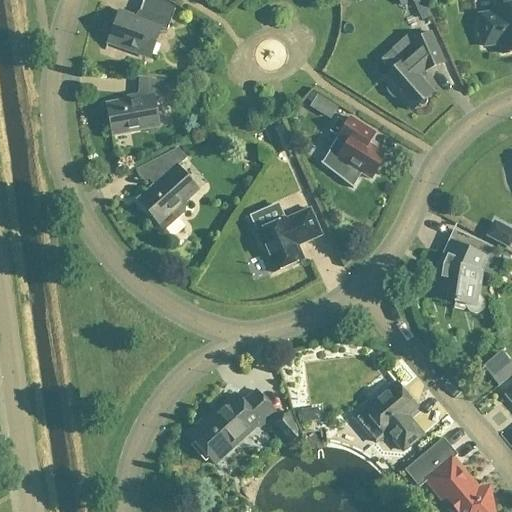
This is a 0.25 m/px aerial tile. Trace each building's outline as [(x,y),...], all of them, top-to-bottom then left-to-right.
[(174,11),(155,0),(144,0),(137,21),(118,14),(113,27),(107,30),(110,36),(107,45),(149,60),(160,31),(166,33),(174,11)] [(418,3),(416,0),(396,0),(401,10),(418,3)] [(511,6),(495,9),(496,15),(478,17),(479,26),(476,28),(477,39),(481,40),(482,49),(500,46),(501,56),(511,54),(511,6)] [(410,113),(417,108),(418,109),(419,109),(420,109),(421,109),(423,109),(424,108),(425,108),(425,107),(426,105),(426,104),(426,103),(426,102),(425,100),(431,95),(417,79),(424,73),(443,65),(429,35),(410,44),(412,50),(400,61),(402,63),(382,81),(386,86),(386,90),(387,94),(391,99),(395,100),(398,100),(410,113)] [(198,68),(186,65),(183,77),(195,80),(198,68)] [(138,81),(137,101),(105,106),(111,138),(158,129),(152,100),(165,97),(162,83),(138,81)] [(328,134),(337,139),(336,140),(337,140),(321,165),(320,165),(319,166),(352,191),(353,190),(352,189),(360,176),(370,182),(375,174),(378,176),(384,167),(381,165),(385,157),(368,146),(374,136),(349,120),(345,126),(337,121),(328,134)] [(280,129),(267,135),(275,153),(288,148),(280,129)] [(164,178),(137,202),(137,201),(136,202),(175,245),(176,245),(164,231),(183,214),(183,211),(180,207),(196,193),(197,194),(198,193),(176,169),(186,160),(177,151),(155,162),(164,178)] [(285,222),(285,221),(255,234),(273,275),(303,262),(296,247),(303,244),(304,245),(321,238),(309,211),(285,222)] [(496,226),(492,227),(486,238),(507,249),(511,240),(511,234),(496,226)] [(447,259),(444,267),(442,266),(441,267),(440,267),(438,268),(437,269),(437,270),(436,271),(436,272),(432,296),(454,299),(453,304),(465,306),(466,310),(468,314),(473,316),(477,315),(481,313),(483,308),(483,304),(480,300),(476,298),(480,272),(491,249),(453,232),(442,257),(447,259)] [(484,370),(497,385),(498,384),(496,381),(509,369),(511,372),(511,371),(511,370),(500,356),(484,370)] [(395,385),(363,413),(354,420),(374,445),(386,435),(402,453),(422,437),(406,418),(416,410),(395,385)] [(241,408),(256,424),(259,428),(274,415),(254,393),(254,394),(255,395),(242,406),(241,408)] [(241,408),(242,406),(234,397),(206,424),(203,421),(187,436),(206,457),(216,448),(222,455),(225,455),(235,446),(235,443),(256,424),(241,408)] [(316,410),(298,412),(300,426),(318,423),(316,410)] [(288,414),(270,431),(286,448),(296,439),(288,414)] [(491,511),(488,490),(471,493),(465,486),(470,482),(452,461),(456,458),(442,440),(404,473),(418,490),(426,483),(449,511),(491,511)]
